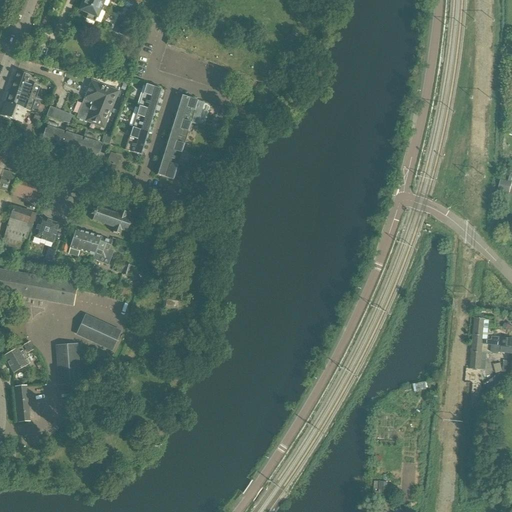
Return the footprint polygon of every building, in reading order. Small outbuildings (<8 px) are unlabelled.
[(88,13),(86,19),(95,23),(103,0),(109,0),(111,1),(111,0),(84,0),(80,11),(81,11),(81,10),(88,13)] [(114,0),(121,2),(123,6),(122,7),(124,8),(121,10),(123,12),(126,13),(128,14),(131,14),(134,14),(136,13),(135,10),(137,10),(138,9),(138,8),(138,6),(137,5),(137,4),(136,3),(135,1),(133,0),(121,0),(120,0),(114,0)] [(291,38),(307,40),(308,28),(292,26),(291,38)] [(166,45),(203,60),(210,42),(173,27),(166,45)] [(210,42),(203,60),(268,86),(268,85),(260,78),(259,78),(262,71),(255,68),(258,61),(210,42)] [(16,72),(10,88),(35,97),(39,87),(28,83),(30,77),(16,72)] [(91,81),(85,98),(112,109),(120,88),(106,83),(104,86),(91,81)] [(145,85),(138,107),(155,112),(161,91),(162,91),(162,90),(145,85)] [(10,88),(5,103),(25,110),(25,111),(30,112),(32,106),(33,102),(35,97),(10,88)] [(181,97),(174,118),(191,124),(198,101),(180,96),(180,97),(181,97)] [(112,109),(85,98),(77,118),(104,129),(112,109)] [(25,110),(5,103),(1,116),(21,123),(25,111),(29,113),(30,112),(25,111),(25,110)] [(138,107),(131,129),(148,134),(155,112),(138,107)] [(51,118),(69,123),(71,116),(55,109),(51,118)] [(174,118),(167,140),(184,145),(191,124),(174,118)] [(41,140),(60,146),(64,133),(57,131),(58,125),(47,122),(41,140)] [(60,146),(79,152),(83,139),(75,136),(77,131),(66,128),(64,133),(60,146)] [(148,134),(131,129),(125,150),(142,156),(142,155),(141,155),(148,134)] [(83,139),(79,152),(98,158),(102,145),(94,142),(95,137),(84,134),(83,139)] [(167,140),(161,162),(177,167),(184,145),(167,140)] [(113,165),(111,171),(117,173),(122,160),(120,159),(120,158),(110,154),(107,162),(112,164),(112,165),(113,165)] [(177,167),(161,162),(156,175),(156,174),(156,175),(173,181),(177,167)] [(12,174),(2,171),(0,170),(0,180),(9,183),(12,174)] [(18,174),(11,195),(32,201),(38,203),(45,182),(18,174)] [(0,189),(6,192),(9,183),(0,180),(0,189)] [(197,188),(203,190),(211,192),(213,184),(205,182),(198,182),(198,183),(204,184),(203,188),(197,187),(197,188)] [(33,225),(35,217),(36,214),(32,213),(31,213),(13,207),(13,208),(10,218),(33,225)] [(130,219),(130,220),(125,218),(126,214),(127,213),(127,212),(126,213),(121,211),(121,210),(120,211),(120,212),(119,216),(114,214),(114,213),(113,214),(108,212),(109,211),(108,211),(108,212),(103,210),(103,209),(102,209),(102,210),(97,208),(97,207),(96,208),(95,212),(92,211),(91,215),(93,216),(92,219),(91,220),(92,221),(93,220),(98,222),(97,223),(98,223),(99,222),(103,224),(103,225),(104,225),(104,224),(109,226),(109,227),(110,226),(114,228),(113,232),(112,232),(113,233),(118,235),(119,235),(119,234),(121,230),(126,232),(126,233),(127,233),(127,232),(131,230),(132,230),(131,229),(133,225),(133,224),(132,224),(131,220),(130,219)] [(198,215),(197,219),(191,217),(191,218),(197,221),(205,222),(207,215),(198,213),(192,213),(192,214),(198,215)] [(58,224),(39,218),(33,237),(52,243),(58,224)] [(73,237),(73,239),(86,243),(89,234),(76,230),(73,237)] [(92,259),(97,262),(100,256),(110,260),(114,251),(108,249),(111,242),(107,240),(100,238),(101,237),(89,234),(86,243),(84,253),(93,256),(92,259)] [(79,251),(84,253),(86,243),(73,239),(70,249),(69,254),(78,257),(79,251)] [(64,240),(60,251),(66,253),(69,242),(64,240)] [(122,275),(128,276),(131,266),(125,264),(122,275)] [(0,292),(32,299),(72,306),(76,284),(0,270),(0,292)] [(162,309),(178,311),(179,299),(164,297),(162,309)] [(86,317),(82,337),(111,350),(119,332),(86,317)] [(475,319),(472,344),(488,345),(488,341),(482,341),(483,337),(487,337),(489,321),(484,320),(475,319)] [(499,346),(511,347),(511,339),(499,338),(499,346)] [(29,343),(24,346),(28,353),(33,350),(29,343)] [(488,345),(472,344),(470,369),(480,370),(480,361),(485,362),(486,353),(481,353),(482,345),(488,345)] [(499,353),(500,347),(491,346),(490,352),(493,354),(496,354),(499,353)] [(57,348),(59,384),(79,383),(77,351),(57,348)] [(4,357),(13,373),(26,365),(23,360),(26,358),(22,351),(19,353),(17,349),(4,357)] [(501,373),(488,381),(492,387),(505,379),(501,373)] [(26,387),(15,388),(18,423),(29,422),(26,387)] [(87,416),(101,422),(106,411),(92,405),(87,416)]
